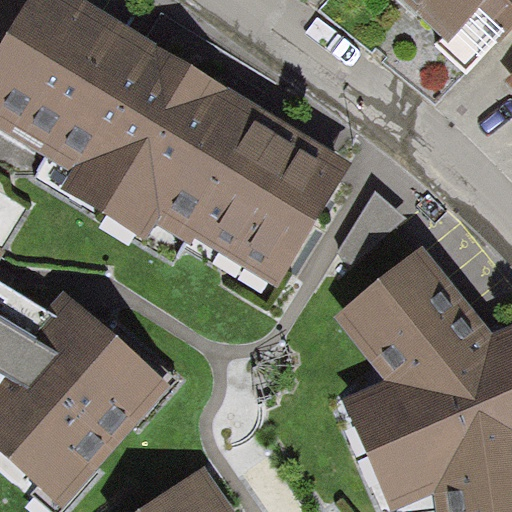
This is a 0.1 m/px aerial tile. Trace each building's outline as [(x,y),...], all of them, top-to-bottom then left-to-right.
[(0,0),(0,132),(74,177),(62,197),(147,248),(159,228),(280,301),(362,166),(85,0),(0,0)] [(511,0),(399,0),(471,68),(511,27),(511,0)] [(511,75),(499,86),(511,101),(511,75)] [(0,455),(62,510),(171,386),(70,297),(53,317),(4,288),(0,285),(0,262),(4,255),(0,252),(0,455)] [(427,256),(338,329),(385,384),(349,398),(393,511),(396,511),(434,497),(436,511),(511,511),(511,337),(496,344),(427,256)] [(232,511),(206,472),(145,511),(232,511)]
